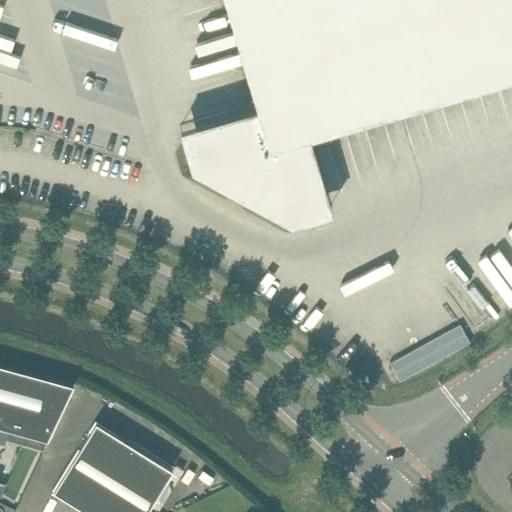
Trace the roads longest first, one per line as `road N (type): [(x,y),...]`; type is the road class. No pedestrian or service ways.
road 1 (tertiary): [(387,451),(279,352),(213,306),(92,250),(0,227)]
road 2 (tertiary): [(0,261),(117,296),(192,333),(362,475)]
road 3 (unclassified): [(511,359),(387,451)]
